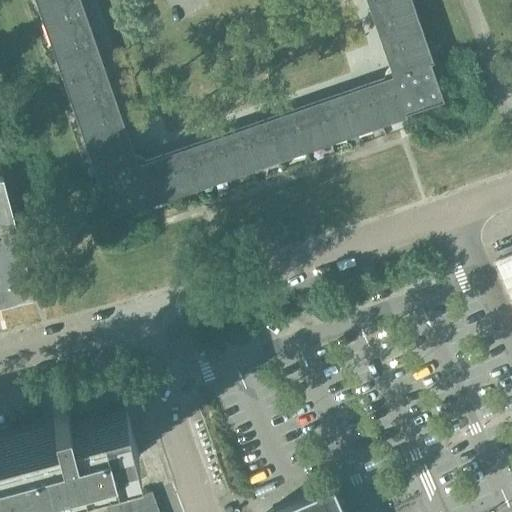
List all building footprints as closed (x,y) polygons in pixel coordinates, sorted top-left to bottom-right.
[(35,0),(97,174),(96,175),(96,176),(99,175),(113,212),(150,199),(151,203),(153,202),(152,201),(405,114),(405,115),(407,114),(405,111),(443,98),(430,60),(434,59),(433,58),(432,58),(412,0),(372,0),(395,65),(393,66),(391,67),(389,69),(388,71),(387,73),(387,75),(387,78),(387,80),(145,164),(144,162),(143,160),(141,158),(139,157),(137,156),(135,156),(132,156),(130,157),(75,0),(35,0)] [(0,303),(34,295),(3,176),(0,177),(0,303)] [(0,488),(136,452),(137,452),(126,410),(125,410),(86,421),(83,410),(70,414),(67,403),(52,408),(58,428),(0,443),(0,488)] [(343,511),(332,484),(267,511),(343,511)] [(151,489),(129,498),(133,508),(155,500),(151,489)] [(106,506),(108,511),(123,511),(133,508),(129,498),(106,506)] [(133,508),(134,511),(155,511),(159,511),(155,500),(133,508)]
